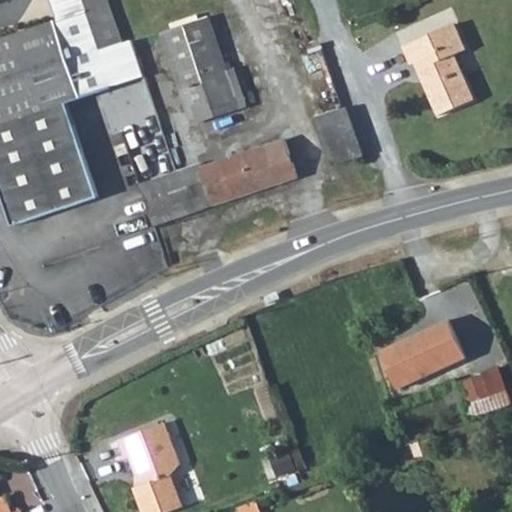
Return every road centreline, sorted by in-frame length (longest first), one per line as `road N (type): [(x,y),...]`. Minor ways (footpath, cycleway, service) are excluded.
road 1 (secondary): [(414,216),(217,286),(19,393)]
road 2 (unknown): [(331,240),(246,16)]
road 3 (unknown): [(0,244),(19,250),(93,222),(113,184),(114,118),(131,96)]
road 4 (residential): [(414,216),(322,0)]
road 5 (unclassified): [(19,393),(74,511)]
